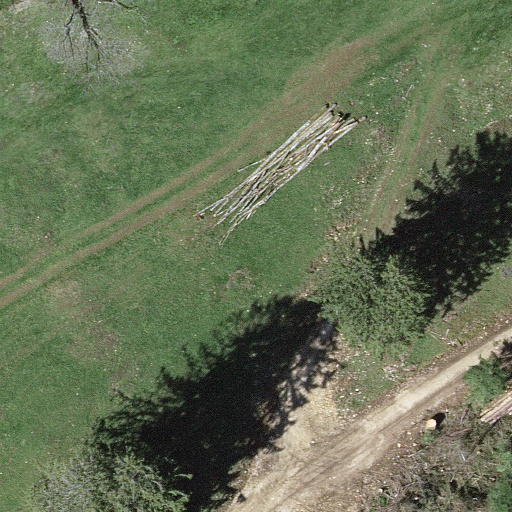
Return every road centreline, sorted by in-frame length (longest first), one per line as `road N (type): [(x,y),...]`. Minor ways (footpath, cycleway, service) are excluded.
road 1 (track): [(249,511),(284,412),(454,68)]
road 2 (track): [(511,349),(280,511)]
